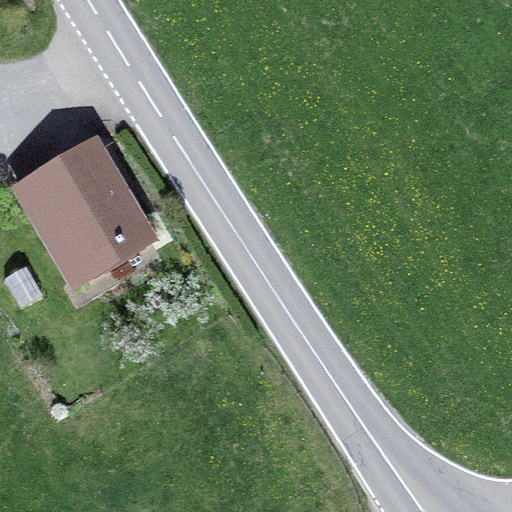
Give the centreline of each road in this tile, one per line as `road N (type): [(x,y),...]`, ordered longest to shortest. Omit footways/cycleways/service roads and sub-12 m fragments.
road 1 (tertiary): [(91,0),(425,511)]
road 2 (unknown): [(142,80),(0,86)]
